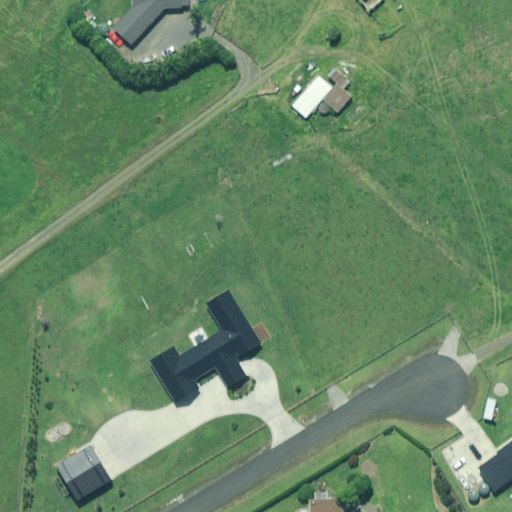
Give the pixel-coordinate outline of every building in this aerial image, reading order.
[(168,7),(188,7),(187,0),(132,0),(133,7),(113,27),(132,45),(168,7)] [(386,0),(359,0),(369,14),(387,1),(386,0)] [(336,65),(328,74),(346,90),(354,81),(336,65)] [(338,112),(352,97),(336,83),(332,88),(323,98),(338,112)] [(236,358),(260,343),(229,290),(207,303),(222,330),(179,355),(174,346),(150,360),(175,403),(201,388),(196,380),(216,368),(227,386),(246,375),(236,358)] [(511,439),(497,450),(499,454),(480,467),(496,489),(511,478),(511,439)] [(343,511),(342,498),(310,500),(310,511),(343,511)]
